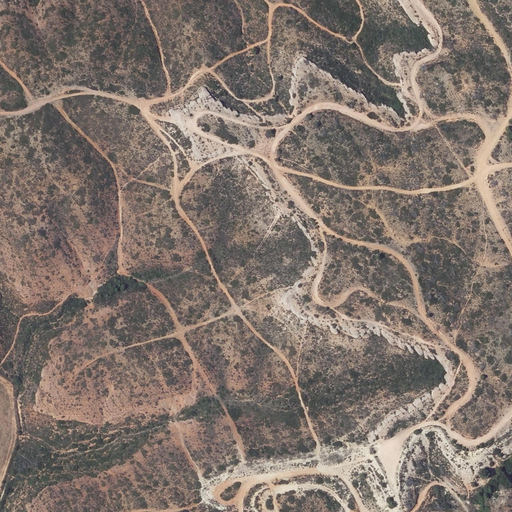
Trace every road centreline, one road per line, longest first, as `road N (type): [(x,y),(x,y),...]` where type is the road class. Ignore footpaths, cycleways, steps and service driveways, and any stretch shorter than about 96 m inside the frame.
road 1 (track): [(0,63),(33,104),(93,93),(143,109),(174,160),(177,209),(216,275),(266,342),(296,366),(316,444)]
road 2 (track): [(272,161),(328,229),(393,252),(410,267),(424,311),(476,373),(474,391),(449,408),(456,436),(479,439),(511,407)]
road 3 (track): [(143,109),(272,161),(279,136),(320,106),(400,127),(453,114),(502,122),(511,76)]
road 4 (track): [(143,109),(201,66),(237,96),(272,90),(268,41),(282,0),(331,31),(355,35)]
road 5 (track): [(272,161),(340,186),(405,191),(459,186),(511,163)]
road 6 (track): [(247,480),(327,468),(400,444),(416,427),(449,422)]
road 7 (track): [(424,126),(414,66),(440,35),(414,0)]
road 8 (track): [(511,250),(479,179),(502,122)]
